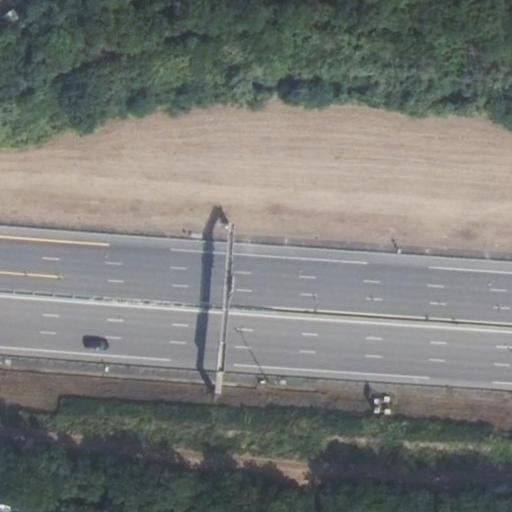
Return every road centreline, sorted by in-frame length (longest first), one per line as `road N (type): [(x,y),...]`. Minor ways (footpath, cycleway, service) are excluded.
road 1 (motorway): [(511,293),(0,251)]
road 2 (motorway): [(0,316),(511,353)]
